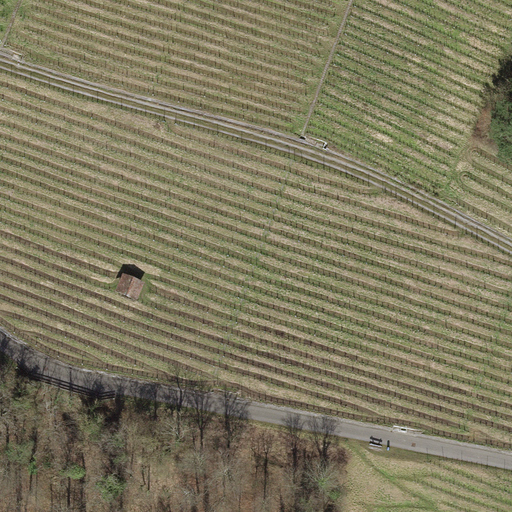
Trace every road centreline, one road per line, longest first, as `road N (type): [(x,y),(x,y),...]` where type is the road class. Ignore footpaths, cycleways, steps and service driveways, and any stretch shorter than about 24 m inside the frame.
road 1 (unclassified): [(511,461),(167,398),(36,360),(0,339)]
road 2 (track): [(0,58),(299,149)]
road 3 (track): [(511,243),(374,173),(299,149)]
